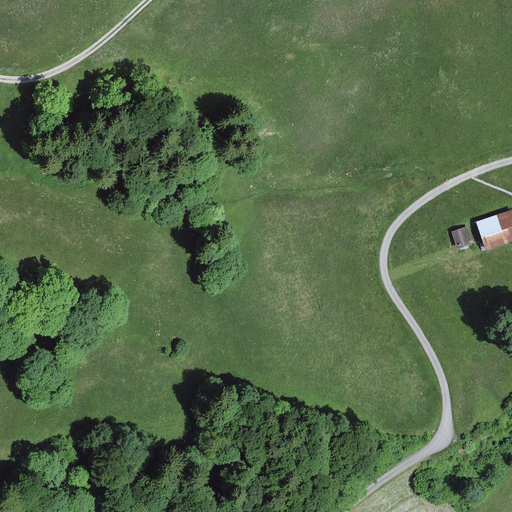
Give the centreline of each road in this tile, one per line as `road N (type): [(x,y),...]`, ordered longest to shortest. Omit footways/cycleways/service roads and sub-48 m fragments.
road 1 (track): [(511,161),(422,200),(384,250),(385,276),(433,358),(447,414),(431,448),(344,511)]
road 2 (track): [(149,0),(77,60),(25,80),(0,78)]
